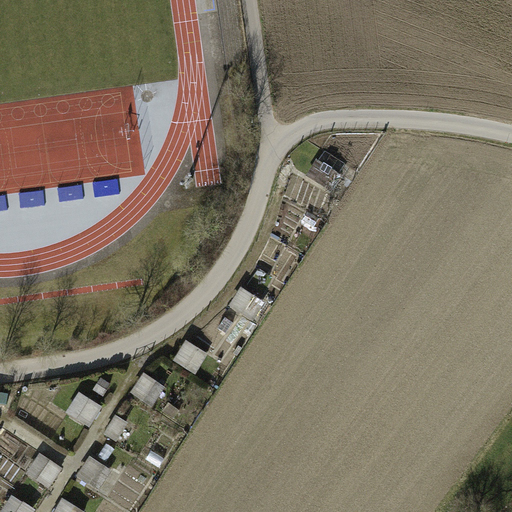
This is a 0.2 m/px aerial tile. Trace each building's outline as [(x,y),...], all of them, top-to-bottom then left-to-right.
[(178,365),(199,377),(211,357),(190,345),(178,365)] [(148,376),(135,395),(156,410),(169,391),(148,376)] [(81,394),(69,415),(94,430),(107,410),(81,394)] [(57,491),(67,468),(41,457),(31,479),(57,491)] [(82,479),(102,492),(114,474),(95,461),(82,479)] [(37,511),(15,497),(4,511),(37,511)] [(85,511),(66,501),(60,511),(85,511)]
